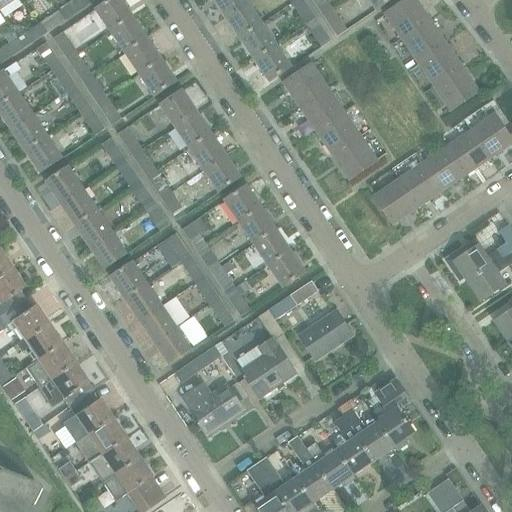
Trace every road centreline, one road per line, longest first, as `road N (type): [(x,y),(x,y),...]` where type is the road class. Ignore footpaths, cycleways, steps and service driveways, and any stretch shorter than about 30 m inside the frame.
road 1 (tertiary): [(201,483),(0,184)]
road 2 (residential): [(359,289),(164,0)]
road 3 (residential): [(201,483),(298,415),(329,409),(403,357)]
road 4 (residential): [(511,403),(410,254)]
road 5 (residential): [(410,254),(511,183)]
